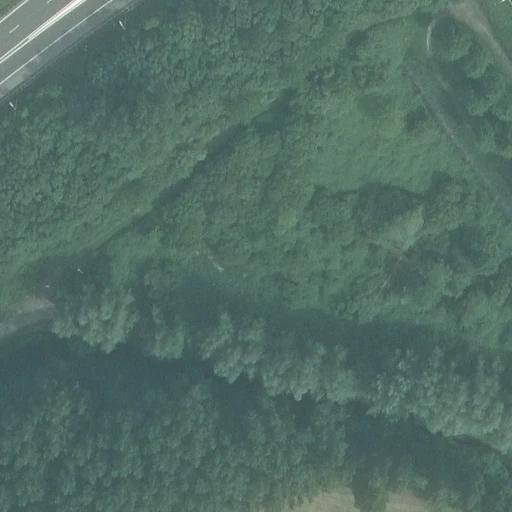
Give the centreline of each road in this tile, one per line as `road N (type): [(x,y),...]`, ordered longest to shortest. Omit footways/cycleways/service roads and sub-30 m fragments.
road 1 (track): [(11,326),(224,136),(332,52),(402,14),(475,109)]
road 2 (track): [(0,333),(42,317),(492,423),(511,438)]
